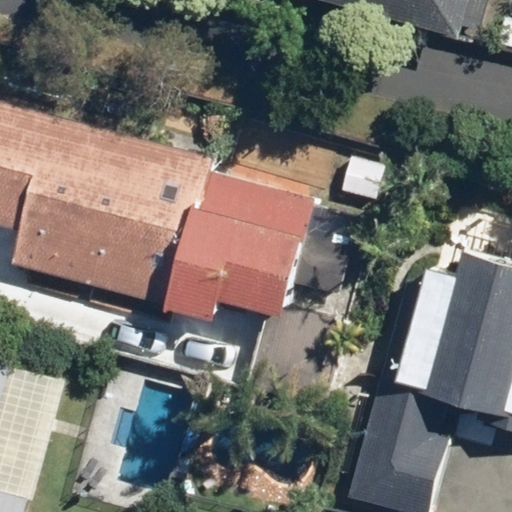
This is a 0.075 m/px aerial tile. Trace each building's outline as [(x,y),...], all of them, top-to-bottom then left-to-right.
[(377,0),(472,26),(487,30),(495,0),(377,0)] [(221,151),(0,90),(0,221),(30,229),(22,258),(225,314),(231,292),(290,309),(322,197),(217,168),(221,151)] [(354,246),(319,238),(306,292),(341,301),(354,246)] [(471,269),(422,255),(355,493),(425,511),(436,511),(458,435),(446,432),(457,391),(511,405),(511,253),(478,244),(471,269)] [(302,323),(272,315),(254,381),(329,400),(351,319),(306,307),(302,323)] [(0,429),(19,355),(0,350),(0,511),(27,511),(33,492),(0,483),(0,429)]
